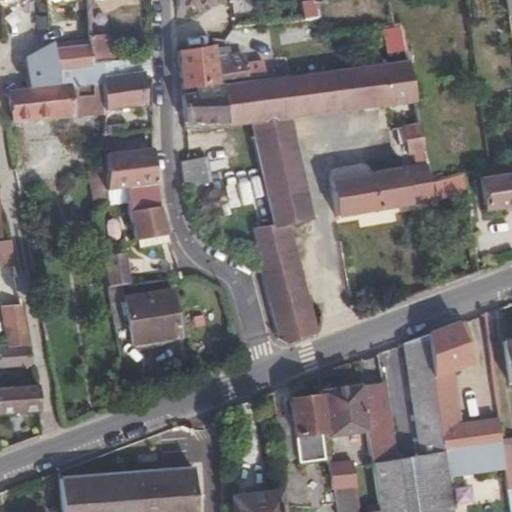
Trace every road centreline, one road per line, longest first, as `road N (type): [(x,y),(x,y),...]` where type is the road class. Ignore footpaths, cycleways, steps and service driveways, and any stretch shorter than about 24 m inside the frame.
road 1 (residential): [(266,377),(239,290),(179,230),(165,0)]
road 2 (secondary): [(266,377),(0,475)]
road 3 (secondary): [(511,284),(266,377)]
